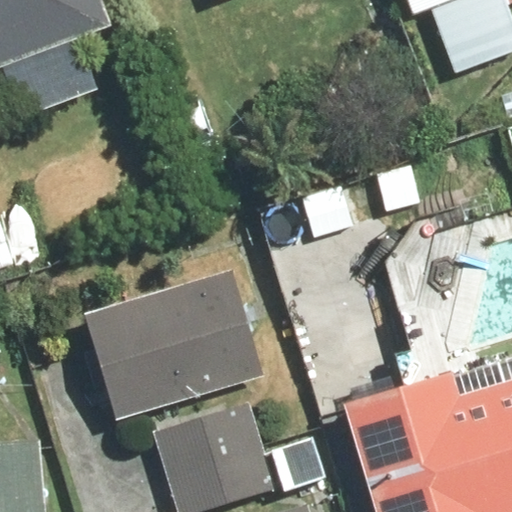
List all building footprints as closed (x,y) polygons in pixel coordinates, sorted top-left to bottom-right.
[(96,0),(0,0),(0,94),(11,128),(92,102),(73,43),(107,32),(96,0)] [(400,0),(408,20),(426,14),(450,79),(511,55),(511,20),(504,0),(400,0)] [(256,381),(227,275),(79,316),(109,422),(256,381)] [(511,511),(511,361),(338,407),(365,511),(511,511)] [(174,511),(207,511),(273,494),(249,406),(152,432),(174,511)] [(39,511),(34,447),(0,449),(0,511),(39,511)]
